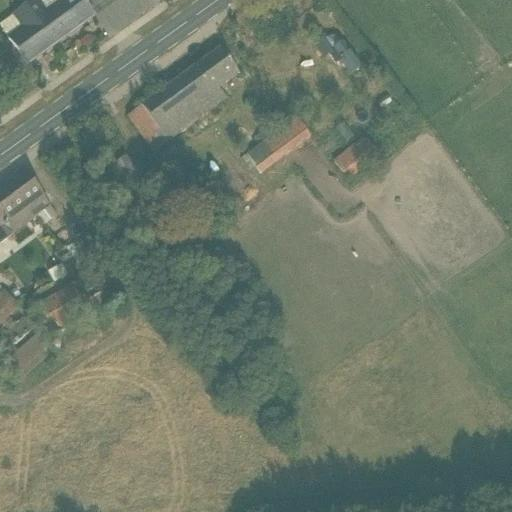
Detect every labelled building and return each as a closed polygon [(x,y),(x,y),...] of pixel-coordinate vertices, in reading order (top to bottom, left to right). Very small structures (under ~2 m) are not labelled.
[(34,0),(11,18),(21,31),(8,41),(27,66),(94,18),(86,8),(88,7),(85,3),(84,5),(80,0),(38,0),(36,1),(35,0),(34,0)] [(332,50),(350,76),(360,69),(342,44),(332,50)] [(220,50),(127,119),(153,154),(197,122),(195,118),(200,115),(202,118),(226,100),(218,90),(238,75),(220,50)] [(261,175),(319,132),(309,118),(299,126),(295,121),(247,157),(261,175)] [(334,163),(349,182),(378,159),(363,140),(334,163)] [(0,245),(35,219),(32,214),(46,204),(23,173),(0,190),(0,245)] [(166,259),(171,266),(172,268),(193,254),(187,245),(166,259)] [(110,305),(92,274),(36,306),(55,338),(110,305)] [(0,362),(20,385),(55,354),(1,294),(0,294),(0,362)]
